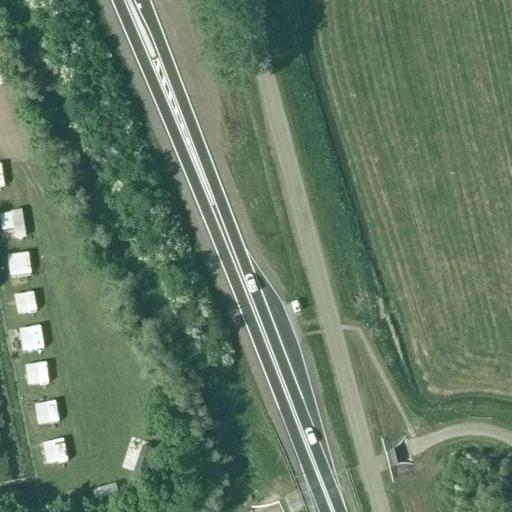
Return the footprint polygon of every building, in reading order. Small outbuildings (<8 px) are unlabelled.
[(17,212),(0,214),(0,229),(2,241),(21,238),(17,212)] [(28,250),(8,251),(11,279),(31,277),(28,250)] [(16,315),(36,312),(33,290),(13,292),(16,315)] [(41,323),(21,324),(23,350),(43,349),(41,323)] [(26,363),(32,386),(51,381),(45,358),(26,363)] [(54,398),(35,401),(40,427),(59,424),(54,398)] [(52,439),(56,459),(65,457),(61,437),(52,439)]
